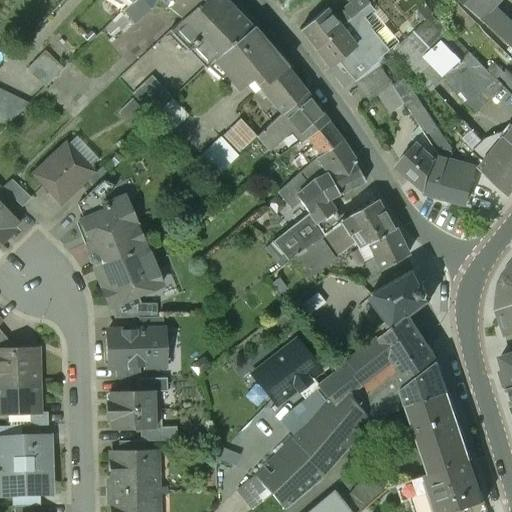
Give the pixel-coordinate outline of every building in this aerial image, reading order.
[(151,8),(155,0),(135,0),(131,4),(105,28),(113,36),(121,29),(123,32),(151,8)] [(182,19),(201,0),(170,0),(172,1),(167,6),(182,19)] [(214,59),(252,28),(224,0),(201,0),(182,19),(169,31),(205,68),(214,59)] [(346,0),(351,5),(358,13),(368,4),(364,0),(346,0)] [(511,0),(459,0),(481,18),(501,0),(510,0),(511,1),(511,0)] [(298,31),(314,49),(338,29),(358,13),(351,5),(332,20),(323,10),(298,31)] [(366,23),(358,13),(338,29),(345,37),(353,31),(358,31),(366,23)] [(501,85),(488,71),(431,14),(396,49),(431,92),(443,81),(475,114),(501,85)] [(511,36),(507,42),(490,27),(487,31),(511,54),(511,36)] [(260,89),(286,68),(252,28),(214,59),(237,91),(252,80),(260,89)] [(345,37),(338,29),(314,49),(329,68),(354,48),(345,37)] [(341,64),(354,81),(371,66),(358,50),(341,64)] [(62,70),(44,51),(26,69),(44,88),(62,70)] [(405,104),(393,86),(377,61),(371,66),(354,81),(369,101),(378,94),(391,114),(405,104)] [(511,96),(511,76),(506,71),(503,73),(495,64),(488,71),(501,85),(511,96)] [(281,114),(305,92),(286,68),(260,89),(281,114)] [(132,94),(153,116),(170,101),(149,78),(132,94)] [(405,104),(420,129),(438,155),(437,156),(448,159),(452,150),(405,79),(393,86),(405,104)] [(0,89),(0,122),(6,126),(29,103),(0,89)] [(306,137),(327,121),(305,92),(281,114),(288,122),(296,132),(300,128),(306,137)] [(288,122),(281,114),(257,137),(264,145),(288,122)] [(220,138),(236,154),(255,135),(240,119),(220,138)] [(300,172),(340,138),(327,121),(306,137),(313,145),(290,163),(300,172)] [(430,170),(437,156),(438,155),(420,129),(411,139),(416,144),(396,167),(423,191),(423,193),(424,193),(430,170)] [(220,138),(195,161),(212,178),(237,155),(236,154),(220,138)] [(308,213),(325,200),(365,182),(354,163),(355,162),(340,138),(300,172),(277,192),(284,200),(280,204),(289,214),(301,203),(308,213)] [(511,190),(511,141),(508,138),(496,150),(483,162),(477,168),(508,195),(511,190)] [(483,162),(496,150),(485,139),(472,151),(483,162)] [(65,145),(32,175),(61,204),(93,175),(65,145)] [(430,170),(424,193),(465,204),(475,168),(448,159),(437,156),(430,170)] [(77,205),(83,218),(104,209),(102,204),(107,202),(104,196),(115,186),(113,180),(106,178),(77,205)] [(2,188),(12,198),(22,208),(30,199),(10,179),(2,188)] [(0,203),(3,207),(12,198),(2,188),(0,186),(0,203)] [(87,257),(92,267),(146,245),(125,195),(107,202),(102,204),(104,209),(83,218),(77,220),(92,255),(87,257)] [(325,200),(308,213),(315,223),(332,209),(325,200)] [(376,200),(339,220),(341,222),(354,243),(358,249),(367,244),(366,243),(393,230),(393,229),(376,200)] [(0,203),(0,242),(19,223),(3,207),(0,203)] [(315,223),(308,213),(272,242),(288,261),(296,255),(341,222),(339,220),(332,209),(315,223)] [(341,222),(296,255),(309,273),(325,265),(354,243),(341,222)] [(366,243),(367,244),(373,256),(380,270),(408,256),(394,228),(393,229),(393,230),(366,243)] [(162,283),(146,245),(92,267),(108,306),(138,293),(162,283)] [(380,270),(373,256),(365,260),(372,274),(380,270)] [(497,311),(511,306),(511,263),(504,273),(497,292),(497,311)] [(413,270),(370,294),(389,319),(388,322),(385,325),(389,330),(390,331),(408,317),(429,301),(413,270)] [(138,293),(108,306),(113,319),(138,318),(151,318),(151,303),(142,303),(138,293)] [(511,306),(497,311),(505,338),(511,335),(511,306)] [(138,318),(138,330),(162,329),(162,317),(151,318),(138,318)] [(389,330),(358,355),(375,376),(356,391),(361,396),(399,370),(409,384),(437,362),(408,317),(390,331),(389,330)] [(138,330),(107,331),(108,368),(115,368),(139,367),(163,366),(162,329),(138,330)] [(0,350),(10,350),(10,343),(0,331),(0,350)] [(296,341),(252,375),(276,404),(296,389),(298,391),(310,382),(308,380),(319,371),(296,341)] [(0,382),(38,382),(37,350),(10,350),(0,350),(0,382)] [(508,388),(511,386),(511,354),(499,358),(503,372),(500,373),(505,389),(508,388)] [(318,386),(327,398),(334,407),(356,391),(375,376),(358,355),(318,386)] [(406,407),(447,392),(437,362),(409,384),(400,391),(406,407)] [(115,380),(138,379),(139,379),(139,367),(115,368),(115,380)] [(291,440),(254,476),(270,495),(282,510),(321,479),(379,415),(400,391),(409,384),(399,370),(361,396),(356,391),(334,407),(327,398),(291,440)] [(138,379),(138,391),(156,391),(156,392),(166,391),(166,378),(139,379),(138,379)] [(0,413),(38,412),(38,382),(0,382),(0,413)] [(109,411),(157,410),(156,392),(156,391),(138,391),(109,392),(109,411)] [(400,391),(379,415),(406,407),(400,391)] [(429,474),(470,461),(447,392),(406,407),(429,474)] [(157,410),(109,411),(109,430),(139,429),(157,429),(157,427),(157,410)] [(0,442),(4,438),(19,438),(28,446),(29,445),(29,438),(20,438),(20,426),(0,426),(0,442)] [(157,429),(139,429),(139,441),(142,441),(175,440),(175,426),(157,427),(157,429)] [(0,442),(0,490),(5,495),(11,494),(38,493),(41,493),(49,486),(48,456),(43,451),(43,445),(29,445),(28,446),(19,438),(4,438),(0,442)] [(117,441),(117,453),(143,453),(142,441),(139,441),(117,441)] [(110,454),(111,492),(155,491),(155,453),(143,453),(117,453),(110,454)] [(470,461),(429,474),(396,486),(402,503),(409,501),(412,511),(453,511),(484,501),(470,461)] [(372,473),(348,494),(362,511),(386,489),(372,473)] [(270,495),(254,476),(236,491),(251,510),(270,495)] [(155,511),(155,491),(111,492),(111,511),(155,511)] [(349,511),(333,492),(308,511),(349,511)] [(38,505),(38,493),(11,494),(12,506),(13,506),(38,505)]
